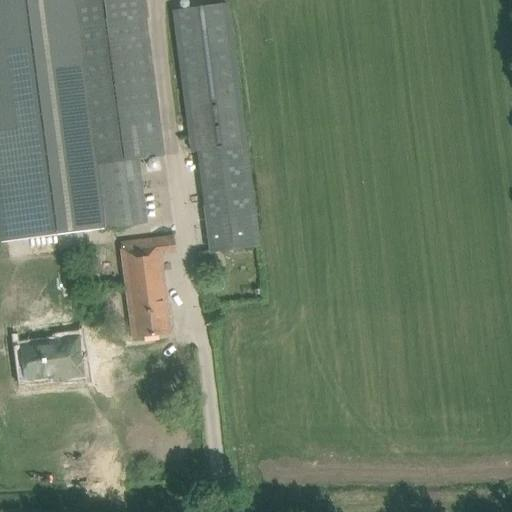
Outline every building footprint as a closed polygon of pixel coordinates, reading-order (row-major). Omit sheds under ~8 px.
[(53,0),(0,0),(0,240),(0,243),(77,232),(71,174),(82,172),(66,53),(66,52),(63,30),(57,31),(57,26),(53,0)] [(142,0),(53,0),(57,26),(57,31),(63,30),(66,52),(66,53),(82,172),(71,174),(77,232),(146,223),(137,159),(163,156),(144,15),(142,0)] [(226,3),(170,10),(189,153),(195,152),(208,253),(259,247),(226,3)] [(120,243),(125,285),(133,340),(170,335),(160,254),(176,252),(174,236),(120,243)] [(54,338),(17,342),(21,375),(57,371),(58,374),(80,372),(76,333),(54,335),(54,338)]
